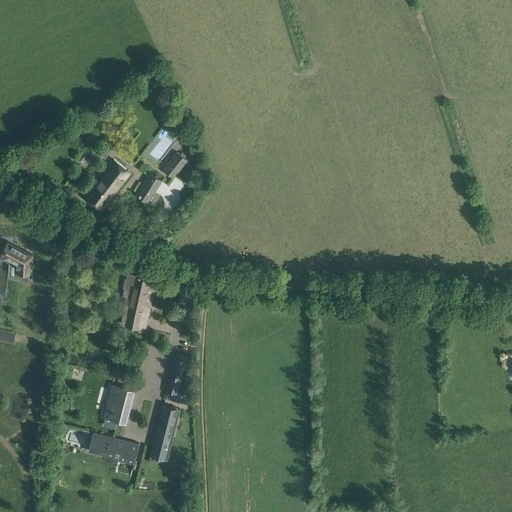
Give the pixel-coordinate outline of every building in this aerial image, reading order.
[(177,151),(164,170),(173,177),(187,159),(177,151)] [(87,198),(103,210),(112,198),(110,196),(130,171),(114,159),(104,171),(106,172),(87,198)] [(161,181),(150,174),(136,197),(152,207),(159,196),(154,192),(161,181)] [(0,258),(18,267),(18,277),(29,278),(29,273),(32,273),(33,254),(8,241),(6,246),(4,245),(0,245),(0,258)] [(151,303),(156,279),(141,276),(141,275),(138,274),(138,275),(128,273),(127,279),(126,279),(124,287),(133,289),(125,325),(146,329),(151,303)] [(177,401),(187,355),(174,352),(164,398),(177,401)] [(114,385),(113,391),(110,390),(110,391),(112,391),(111,397),(109,397),(111,398),(109,404),(107,403),(107,404),(109,405),(108,410),(105,410),(105,411),(107,411),(106,417),(104,416),(103,417),(127,423),(127,422),(125,422),(127,416),(128,417),(129,416),(127,415),(128,409),(130,410),(130,409),(129,409),(130,403),(132,403),(132,402),(130,402),(132,396),(134,397),(134,396),(132,395),(134,390),(135,390),(135,389),(112,383),(112,384),(114,385)] [(163,405),(158,426),(159,426),(158,430),(157,429),(152,447),(167,451),(172,430),(174,430),(180,409),(180,410),(180,409),(162,404),(162,405),(163,405)] [(138,445),(125,442),(126,440),(101,434),(97,451),(120,456),(119,458),(134,462),(133,463),(134,463),(139,443),(138,443),(138,445)]
